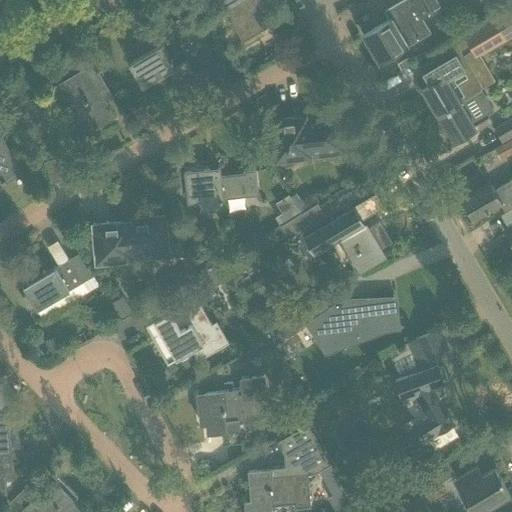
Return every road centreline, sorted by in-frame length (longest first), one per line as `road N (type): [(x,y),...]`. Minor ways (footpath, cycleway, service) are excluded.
road 1 (residential): [(0,233),(331,44)]
road 2 (residential): [(511,345),(331,44)]
road 3 (residential): [(166,511),(182,474),(119,363),(107,354),(92,357),(40,388)]
road 4 (residential): [(165,511),(40,388)]
